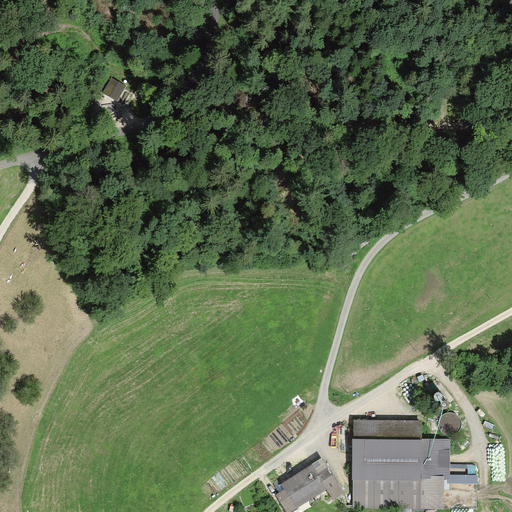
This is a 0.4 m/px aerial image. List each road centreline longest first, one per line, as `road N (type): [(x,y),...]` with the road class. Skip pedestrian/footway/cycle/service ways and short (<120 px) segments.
road 1 (track): [(152,120),(375,126),(511,116)]
road 2 (track): [(323,430),(326,375),(372,251),(407,223),(511,170)]
road 3 (track): [(511,310),(263,470)]
road 4 (track): [(152,120),(0,165)]
road 5 (track): [(213,0),(205,59),(152,120)]
